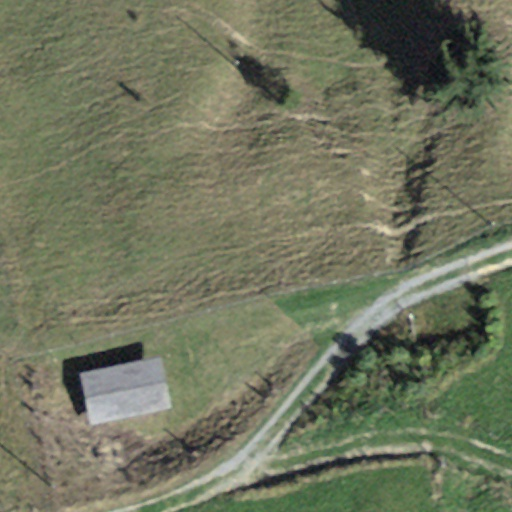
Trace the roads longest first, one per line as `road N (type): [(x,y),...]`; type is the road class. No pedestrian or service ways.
road 1 (track): [(142,511),(256,457),(372,319),(430,282),(511,257)]
road 2 (track): [(511,460),(423,437),(368,440),(278,463),(256,457)]
